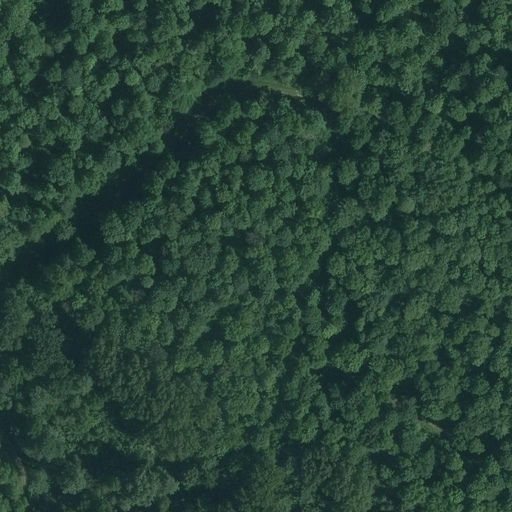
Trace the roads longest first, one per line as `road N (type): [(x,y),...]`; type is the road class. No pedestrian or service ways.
road 1 (track): [(0,275),(75,227),(208,106),(248,85),(352,104),(511,183)]
road 2 (track): [(352,0),(322,383),(307,445)]
road 3 (track): [(323,359),(395,397),(511,486)]
